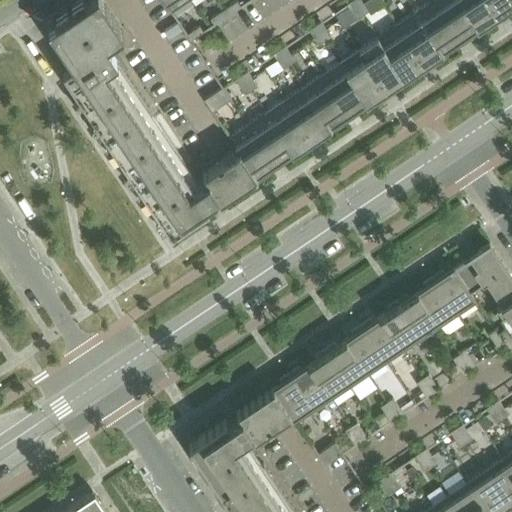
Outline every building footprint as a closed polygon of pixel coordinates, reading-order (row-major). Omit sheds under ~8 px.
[(209,207),(206,202),(196,187),(145,112),(151,108),(118,59),(118,58),(108,43),(125,31),(103,0),(86,0),(49,25),(74,63),(63,70),(172,232),(209,207)] [(165,0),(172,11),(188,0),(165,0)] [(237,0),(224,9),(228,15),(242,6),(237,0)] [(363,14),(354,0),(352,0),(348,3),(358,18),(363,14)] [(354,0),(363,14),(370,10),(362,0),(354,0)] [(431,0),(416,10),(443,50),(461,38),(435,0),(431,0)] [(435,0),(461,38),(478,26),(461,0),(435,0)] [(497,13),(488,0),(461,0),(478,26),(497,13)] [(511,3),(511,0),(488,0),(497,13),(511,3)] [(228,15),(224,9),(212,17),(216,23),(228,15)] [(443,50),(416,10),(397,23),(424,63),(443,50)] [(316,25),(326,39),(332,35),(322,20),(316,25)] [(424,63),(397,23),(378,36),(405,75),(424,63)] [(188,33),(191,39),(204,31),(200,25),(188,33)] [(326,39),(316,25),(310,28),(320,43),(326,39)] [(405,75),(378,36),(359,49),(386,88),(405,75)] [(280,49),(290,63),(296,59),(286,45),(280,49)] [(290,63),(280,49),(274,52),(284,67),(290,63)] [(386,88),(359,49),(340,61),(367,101),(386,88)] [(367,101),(340,61),(322,73),(349,113),(367,101)] [(242,74),(252,89),(258,85),(248,70),(242,74)] [(349,113),(322,73),(304,85),(331,125),(349,113)] [(252,89),(242,74),(236,78),(246,93),(252,89)] [(331,125),(304,85),(286,98),(312,138),(331,125)] [(224,86),(223,87),(205,99),(213,110),(232,98),(224,86)] [(312,138),(286,98),(267,111),(293,150),(312,138)] [(293,150),(267,111),(249,123),(275,162),(293,150)] [(275,162),(249,123),(230,135),(239,149),(240,148),(257,174),(275,162)] [(207,179),(196,187),(206,202),(218,195),(221,199),(257,174),(240,148),(239,149),(203,173),(207,179)] [(473,257),(496,290),(511,279),(511,273),(490,241),(478,249),(480,252),(473,257)] [(455,265),(472,290),(487,280),(495,291),(496,290),(473,257),(466,262),(464,259),(455,265)] [(434,276),(459,313),(478,300),(472,291),(472,290),(455,265),(445,272),(444,270),(434,276)] [(418,290),(441,325),(459,313),(434,276),(425,283),(426,285),(418,290)] [(501,309),(511,302),(511,279),(496,290),(495,291),(502,302),(498,305),(501,309)] [(398,300),(423,337),(441,325),(418,290),(409,296),(408,294),(398,300)] [(382,314),(405,349),(423,337),(398,300),(389,307),(390,309),(382,314)] [(511,302),(501,309),(511,325),(511,302)] [(362,324),(387,361),(405,349),(382,314),(373,320),(372,318),(362,324)] [(346,338),(369,373),(387,361),(362,324),(353,331),(354,333),(346,338)] [(499,347),(500,347),(505,343),(495,328),(489,332),(499,347)] [(326,348),(351,385),(369,373),(346,338),(337,344),(336,342),(326,348)] [(310,362),(333,397),(351,385),(326,348),(317,355),(318,357),(310,362)] [(459,352),(469,367),(475,363),(465,348),(459,352)] [(469,367),(459,352),(454,356),(463,371),(469,367)] [(291,373),(315,409),(333,397),(310,362),(301,368),(300,366),(291,373)] [(296,422),(315,409),(291,373),(281,379),(282,381),(273,387),(290,413),(296,422)] [(424,377),(433,391),(439,387),(429,373),(424,377)] [(433,391),(424,377),(418,380),(427,395),(433,391)] [(255,437),(290,413),(273,387),(237,411),(240,416),(229,423),(226,418),(189,443),(235,511),(297,511),(264,462),(258,466),(240,439),(251,432),(255,437)] [(393,397),(388,401),(397,415),(403,411),(393,397)] [(493,402),(503,417),(509,413),(499,398),(493,402)] [(397,415),(388,401),(382,405),(392,419),(397,415)] [(503,417),(493,402),(487,406),(497,421),(503,417)] [(352,424),(362,439),(369,434),(359,420),(352,424)] [(457,426),(467,441),(473,437),(463,422),(457,426)] [(362,439),(352,424),(346,429),(356,443),(362,439)] [(467,441),(457,426),(451,430),(461,445),(467,441)] [(336,440),(318,452),(326,463),(344,451),(336,440)] [(421,450),(431,465),(437,461),(427,446),(421,450)] [(431,465),(421,450),(415,454),(425,469),(431,465)] [(511,450),(503,456),(511,469),(511,450)] [(485,469),(509,503),(511,501),(511,469),(503,456),(485,469)] [(467,481),(488,511),(500,511),(502,511),(500,509),(509,503),(485,469),(467,481)] [(385,474),(395,489),(401,485),(391,470),(385,474)] [(395,489),(385,474),(379,478),(389,493),(395,489)] [(449,493),(462,511),(488,511),(467,481),(449,493)] [(93,491),(78,502),(84,511),(110,511),(101,499),(99,500),(93,491)] [(431,505),(436,511),(462,511),(449,493),(431,505)] [(62,511),(84,511),(78,502),(62,511)]
